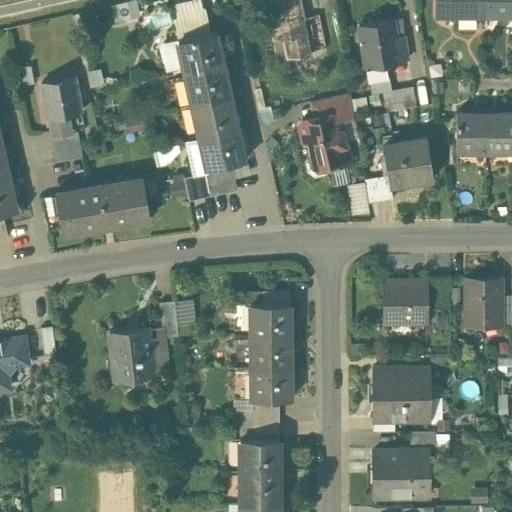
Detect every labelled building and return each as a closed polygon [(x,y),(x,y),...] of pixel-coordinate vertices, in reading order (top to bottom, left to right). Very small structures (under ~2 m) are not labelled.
[(300,0),(264,0),(266,8),(300,1),(300,0)] [(485,0),(436,0),(437,14),(485,14),(485,0)] [(511,0),(485,0),(485,14),(511,13),(511,0)] [(300,1),(266,8),(273,38),(282,36),(307,30),(304,16),(300,1)] [(318,13),(304,16),(307,30),(308,35),(311,50),(325,47),(318,13)] [(392,18),(358,24),(367,79),(387,76),(385,62),(407,58),(404,39),(396,40),(392,18)] [(215,30),(177,39),(184,70),(222,62),(215,30)] [(307,30),(282,36),(286,57),(311,51),(311,50),(308,35),(307,30)] [(222,63),(185,72),(192,103),(230,95),(222,63)] [(74,75),(41,81),(48,116),(68,113),(81,110),(74,75)] [(412,85),(382,90),(385,110),(415,105),(412,85)] [(350,91),(320,98),(324,113),(338,110),(340,122),(354,119),(350,91)] [(230,95),(192,103),(199,137),(237,128),(230,95)] [(338,110),(324,113),(320,98),(309,100),(313,116),(302,118),(299,123),(303,138),(308,141),(310,153),(305,160),(308,170),(315,175),(325,172),(329,165),(345,162),(348,157),(345,143),(348,139),(347,133),(342,130),(340,122),(338,110)] [(511,110),(485,111),(485,150),(511,149),(511,110)] [(485,111),(455,111),(456,150),(485,150),(485,111)] [(68,113),(48,116),(51,134),(71,130),(68,113)] [(237,128),(199,137),(206,168),(218,165),(230,163),(244,159),(237,128)] [(71,130),(51,134),(56,161),(82,156),(77,129),(71,130)] [(426,135),(383,142),(387,173),(389,183),(390,183),(433,177),(426,135)] [(1,146),(0,146),(0,179),(8,177),(1,146)] [(230,163),(218,165),(219,168),(224,192),(237,189),(230,163)] [(219,168),(208,171),(208,170),(207,171),(212,195),(224,192),(219,168)] [(212,195),(207,171),(195,173),(200,197),(212,195)] [(195,173),(183,176),(188,199),(200,197),(195,173)] [(387,173),(364,177),(368,201),(392,197),(390,183),(389,183),(387,173)] [(142,176),(55,191),(62,231),(149,216),(142,176)] [(8,177),(0,179),(0,212),(2,212),(16,208),(8,177)] [(449,275),(431,275),(431,294),(436,294),(436,307),(449,307),(449,275)] [(425,278),(384,278),(384,321),(425,320),(425,278)] [(500,278),(466,278),(466,280),(467,280),(467,315),(466,315),(466,317),(498,317),(500,317),(500,315),(499,315),(499,294),(498,280),(499,280),(500,278)] [(289,289),(263,290),(263,302),(289,301),(289,289)] [(511,293),(499,294),(499,315),(500,315),(500,317),(498,317),(499,323),(511,323),(511,302),(511,293)] [(173,299),(158,301),(163,336),(177,334),(173,299)] [(263,302),(250,302),(250,334),(289,333),(289,301),(263,302)] [(146,325),(109,330),(114,378),(152,374),(146,325)] [(290,365),(289,333),(250,334),(251,366),(290,365)] [(26,361),(23,335),(0,337),(0,387),(9,386),(8,372),(16,363),(26,361)] [(290,365),(251,366),(251,398),(278,398),(290,397),(290,365)] [(430,365),(371,366),(372,418),(394,418),(430,418),(430,365)] [(278,411),(278,398),(251,398),(251,411),(278,411)] [(394,418),(372,418),(372,430),(394,430),(394,418)] [(434,449),(434,429),(409,430),(409,449),(428,448),(428,449),(434,449)] [(273,437),(239,437),(240,469),(279,469),(278,437),(276,437),(273,437)] [(409,449),(372,449),(372,494),(429,493),(428,449),(428,448),(409,449)] [(240,469),(240,470),(240,502),(279,502),(279,501),(279,469),(240,469)] [(278,511),(279,502),(240,502),(239,511),(278,511)]
